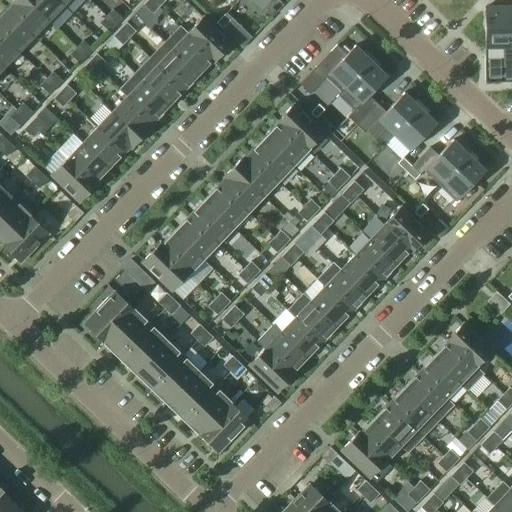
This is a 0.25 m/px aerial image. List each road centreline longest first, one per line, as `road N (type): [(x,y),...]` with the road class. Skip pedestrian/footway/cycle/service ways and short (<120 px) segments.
road 1 (residential): [(12,321),(322,0)]
road 2 (residential): [(215,511),(511,196)]
road 3 (residential): [(209,511),(12,321)]
road 4 (residential): [(511,139),(368,0)]
